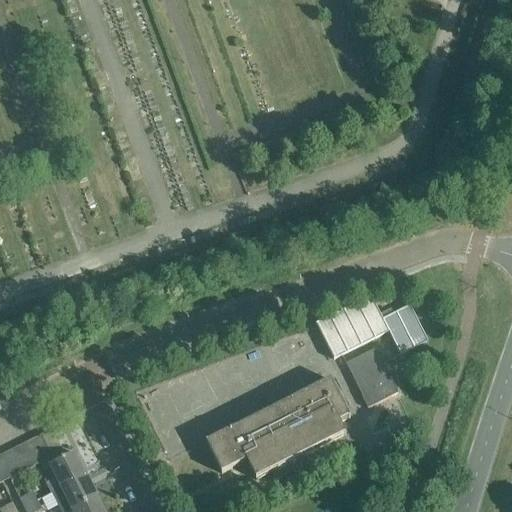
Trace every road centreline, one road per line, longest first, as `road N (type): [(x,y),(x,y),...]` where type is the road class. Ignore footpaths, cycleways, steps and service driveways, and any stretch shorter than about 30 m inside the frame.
road 1 (residential): [(82,383),(317,284),(448,240),(511,256)]
road 2 (secondary): [(511,368),(466,511)]
road 3 (residential): [(146,511),(82,383)]
